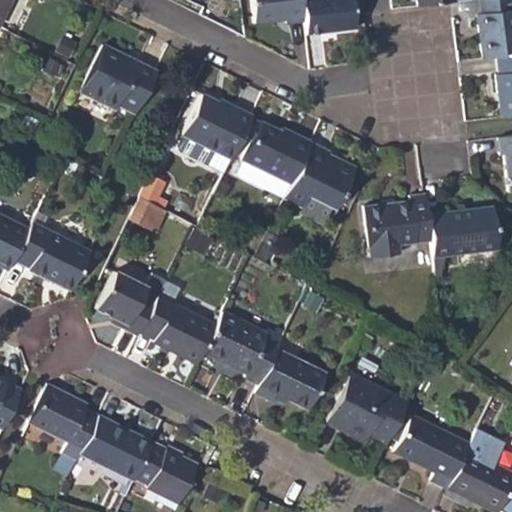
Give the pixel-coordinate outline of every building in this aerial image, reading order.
[(0,0),(0,19),(9,0),(0,0)] [(282,24),(301,22),(298,0),(247,0),(251,24),(282,20),(282,24)] [(347,0),(298,0),(301,22),(303,34),(351,28),(347,0)] [(476,0),(458,0),(454,0),(455,18),(474,17),(474,14),(478,14),(476,0)] [(511,0),(476,0),(478,14),(474,14),(474,17),(478,58),(494,57),(511,54),(511,0)] [(114,106),(132,115),(153,72),(99,46),(76,92),(111,109),(114,106)] [(511,54),(494,57),(495,74),(491,74),(496,116),(511,114),(511,54)] [(233,108),(198,92),(179,132),(182,133),(176,144),(178,148),(206,162),(212,148),(229,155),(239,134),(247,119),(250,112),(235,105),(233,108)] [(256,123),(247,119),(239,134),(248,139),(239,160),(240,160),(275,177),(288,184),(308,143),(292,134),(290,136),(260,122),(256,123)] [(511,192),(511,136),(496,138),(497,153),(502,153),(507,193),(511,192)] [(326,151),(308,143),(288,184),(281,199),(300,208),(305,196),(328,208),(332,210),(352,167),(325,154),(326,151)] [(229,155),(212,148),(206,162),(222,169),(229,155)] [(233,174),(269,190),(275,177),(240,160),(233,174)] [(165,179),(150,171),(138,194),(153,202),(165,179)] [(138,194),(129,212),(151,224),(160,206),(153,202),(138,194)] [(328,208),(305,196),(300,208),(298,212),(321,223),(328,208)] [(398,245),(429,241),(426,217),(424,197),(406,198),(407,204),(391,206),(392,210),(380,211),(380,207),(362,210),(369,261),(399,258),(398,245)] [(151,224),(129,212),(127,217),(153,231),(164,208),(160,206),(151,224)] [(492,209),(426,217),(429,241),(431,258),(497,250),(492,209)] [(0,268),(4,270),(10,258),(25,228),(0,215),(0,268)] [(25,269),(69,291),(88,251),(28,221),(25,228),(10,258),(26,266),(25,269)] [(142,287),(102,268),(83,307),(106,319),(120,326),(119,330),(134,337),(138,331),(156,292),(162,280),(148,273),(142,287)] [(172,300),(156,292),(138,331),(153,338),(152,342),(195,363),(200,352),(214,324),(171,303),(172,300)] [(261,333),(219,312),(214,324),(200,352),(243,373),(241,377),(255,384),(273,347),(279,336),(264,329),(261,333)] [(104,323),(119,330),(120,326),(106,319),(104,323)] [(322,372),(273,347),(255,384),(251,392),(267,400),(271,392),(304,408),(322,372)] [(443,355),(430,348),(421,367),(434,374),(443,355)] [(365,431),(384,440),(404,401),(347,373),(323,422),(360,440),(365,431)] [(84,403),(44,382),(25,422),(63,441),(59,452),(74,459),(77,454),(95,416),(82,409),(84,403)] [(0,425),(14,396),(0,389),(0,384),(0,385),(0,384),(0,425)] [(429,479),(446,487),(465,449),(467,444),(409,414),(391,451),(434,471),(429,479)] [(77,454),(130,480),(149,443),(95,416),(77,454)] [(141,488),(154,495),(173,504),(193,464),(149,443),(130,480),(142,486),(141,488)] [(498,510),(501,511),(511,511),(511,473),(465,449),(446,487),(471,500),(496,511),(498,510)] [(53,462),(69,469),(74,459),(59,452),(53,462)] [(442,497),(467,508),(471,500),(446,487),(442,497)] [(150,501),(170,511),(173,504),(154,495),(150,501)]
